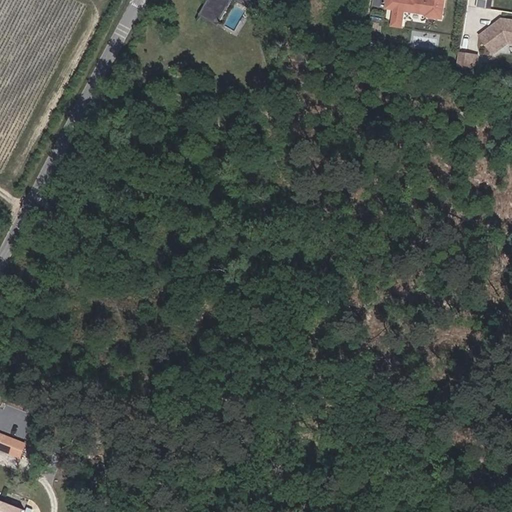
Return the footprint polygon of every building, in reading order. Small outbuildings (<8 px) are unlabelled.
[(213,0),(206,14),(222,22),(228,12),(224,10),(229,0),(243,0),(248,2),(248,0),(213,0)] [(388,0),(388,4),(396,5),(393,21),(403,23),(406,7),(428,11),(428,13),(444,17),(447,0),(388,0)] [(490,8),(491,0),(479,0),(479,6),(490,8)] [(494,26),(482,35),(491,48),(498,43),(501,47),(509,42),(511,42),(511,20),(504,19),(503,23),(496,28),(494,26)] [(374,35),(367,33),(364,46),(372,47),(374,35)] [(501,47),(498,43),(491,48),(494,52),(501,47)] [(472,67),(475,53),(460,50),(457,64),(472,67)] [(31,466),(36,457),(9,445),(5,453),(31,466)]
